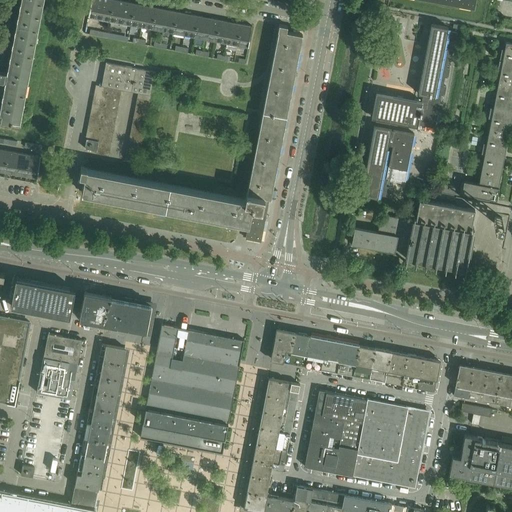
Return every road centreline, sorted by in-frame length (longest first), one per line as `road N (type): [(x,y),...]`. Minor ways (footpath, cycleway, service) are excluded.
road 1 (residential): [(440,401),(311,376),(291,474),(421,498),(438,421)]
road 2 (tertiary): [(279,284),(0,239)]
road 3 (tertiary): [(0,248),(278,296)]
road 4 (residential): [(279,284),(326,21)]
road 5 (tertiary): [(455,328),(279,284)]
road 6 (tertiary): [(278,296),(453,336)]
road 7 (residential): [(60,214),(83,99),(83,56)]
